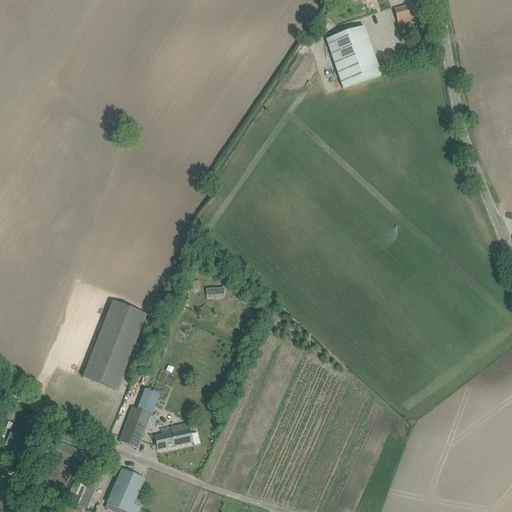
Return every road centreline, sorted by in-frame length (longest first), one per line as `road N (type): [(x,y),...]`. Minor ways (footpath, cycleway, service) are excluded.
road 1 (unclassified): [(289,511),(96,442),(0,386)]
road 2 (unclassified): [(511,257),(464,138),(436,0)]
